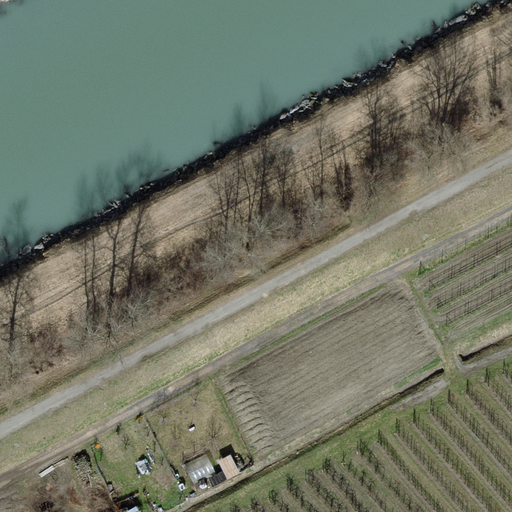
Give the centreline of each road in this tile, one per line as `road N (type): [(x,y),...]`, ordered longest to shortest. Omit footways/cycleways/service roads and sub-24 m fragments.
road 1 (track): [(511,231),(0,511)]
road 2 (track): [(0,435),(511,163)]
